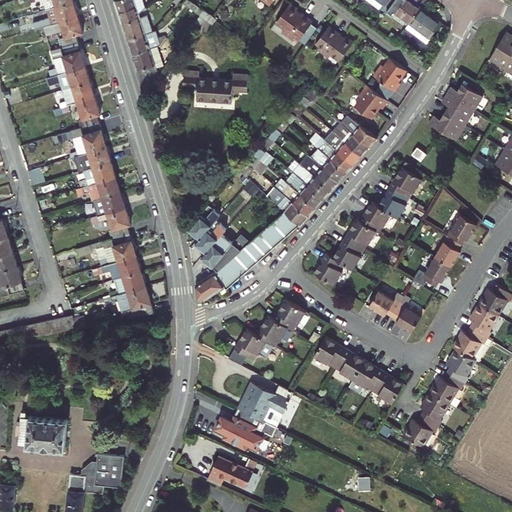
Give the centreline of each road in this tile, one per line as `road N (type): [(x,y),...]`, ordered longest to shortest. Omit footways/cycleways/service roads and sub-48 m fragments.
road 1 (residential): [(281,264),(352,322),(418,353),(433,342),(511,218)]
road 2 (residential): [(184,318),(165,209),(100,0)]
road 3 (residential): [(432,78),(281,264)]
road 4 (residential): [(58,305),(0,111)]
road 5 (residential): [(134,511),(176,409),(184,318)]
road 6 (residential): [(328,0),(432,78)]
